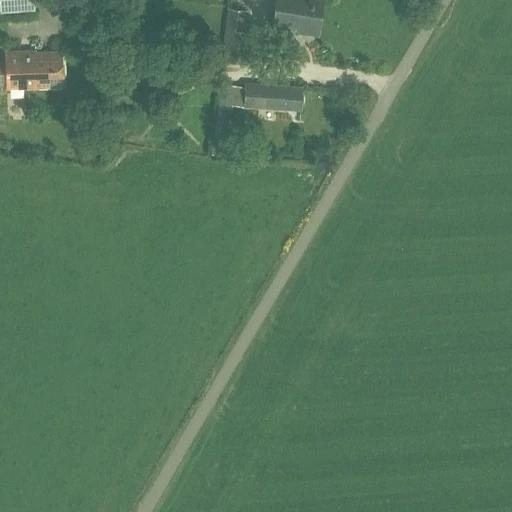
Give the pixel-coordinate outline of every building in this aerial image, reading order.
[(0,0),(0,6),(1,14),(35,11),(34,0),(0,0)] [(88,13),(112,18),(115,0),(85,0),(84,11),(86,14),(88,13)] [(276,0),(272,28),(319,36),(324,0),(276,0)] [(221,61),(246,64),(250,31),(245,31),(247,9),(227,7),(221,61)] [(0,85),(6,85),(6,89),(38,88),(38,86),(63,86),(62,52),(36,53),(36,52),(5,53),(5,60),(0,60),(0,85)] [(211,154),(224,156),(234,85),(221,83),(211,154)] [(244,105),(300,109),(301,87),(246,83),(244,105)]
